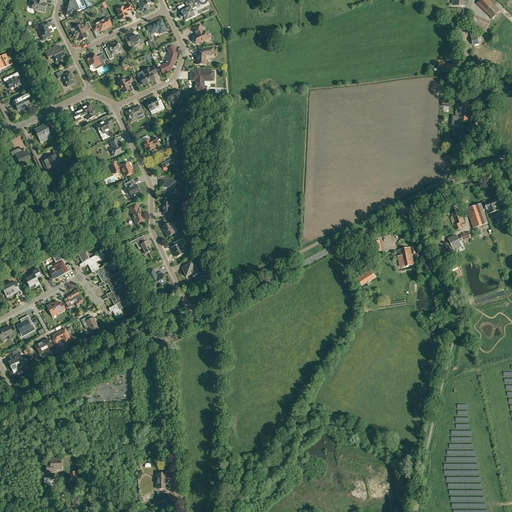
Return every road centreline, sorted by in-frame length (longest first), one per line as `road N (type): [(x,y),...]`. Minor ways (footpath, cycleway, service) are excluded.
road 1 (unclassified): [(415,511),(458,311),(406,210)]
road 2 (tertiary): [(195,320),(406,210)]
road 3 (track): [(153,319),(52,109)]
road 4 (tertiary): [(22,408),(195,320)]
road 5 (residential): [(195,320),(153,231),(151,183),(140,161)]
road 6 (residential): [(461,161),(475,117),(462,23),(470,0)]
road 7 (residential): [(114,106),(175,75),(183,47),(165,10)]
